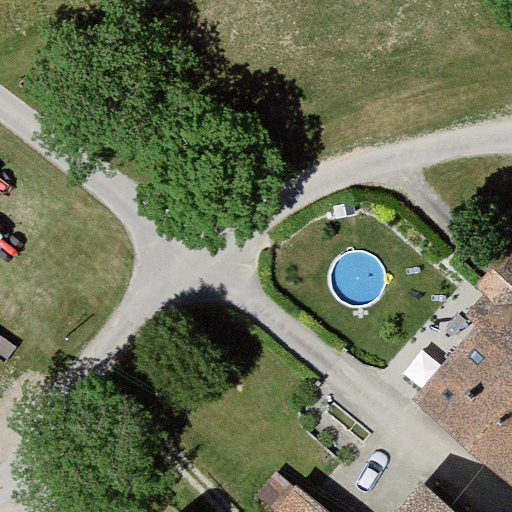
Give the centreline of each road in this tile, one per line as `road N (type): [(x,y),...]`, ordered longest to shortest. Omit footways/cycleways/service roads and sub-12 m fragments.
road 1 (track): [(0,102),(511,506)]
road 2 (track): [(511,131),(392,155),(285,198),(186,251),(0,479)]
